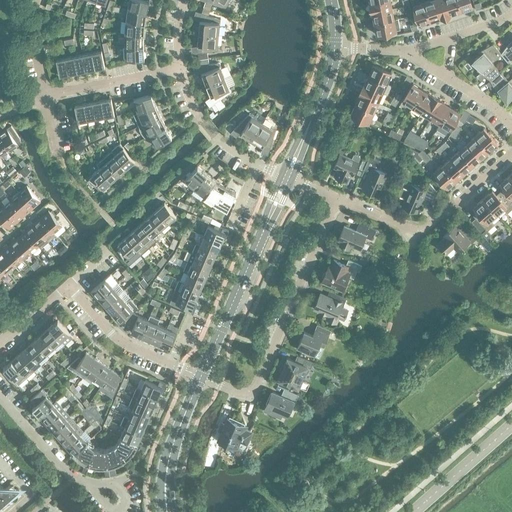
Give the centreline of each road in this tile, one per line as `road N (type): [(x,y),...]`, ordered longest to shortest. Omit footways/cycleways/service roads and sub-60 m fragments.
road 1 (residential): [(200,376),(253,391),(337,197)]
road 2 (residential): [(337,197),(419,228),(511,152)]
road 3 (residential): [(130,474),(105,484),(71,477),(0,395)]
road 4 (tertiary): [(200,376),(267,220)]
road 5 (residential): [(45,94),(180,67)]
road 6 (secondary): [(413,511),(511,424)]
road 7 (residential): [(170,363),(117,338),(69,284)]
